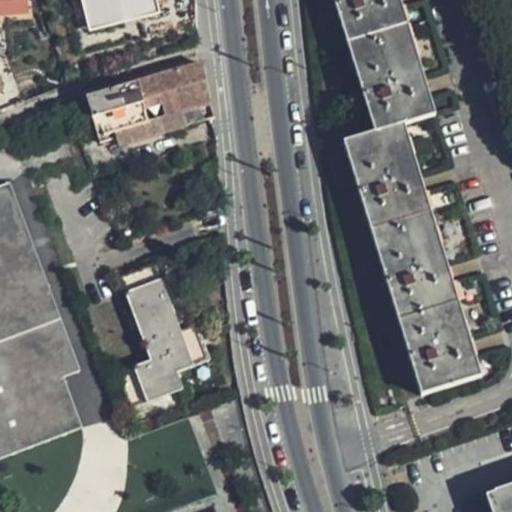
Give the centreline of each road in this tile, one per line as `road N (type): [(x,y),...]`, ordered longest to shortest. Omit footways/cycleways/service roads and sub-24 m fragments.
road 1 (tertiary): [(226,0),(280,392),(315,511)]
road 2 (tertiary): [(344,511),(309,350),(267,0)]
